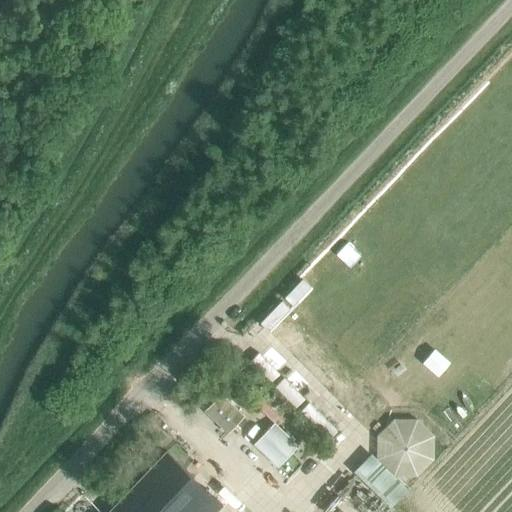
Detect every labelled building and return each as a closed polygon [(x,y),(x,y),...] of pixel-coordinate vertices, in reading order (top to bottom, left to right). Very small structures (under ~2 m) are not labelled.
[(204,411),(227,434),(245,416),(222,394),(204,411)] [(414,462),(424,471),(453,441),(412,402),(375,440),(407,470),(414,462)] [(253,446),(277,468),(299,445),(275,423),(253,446)] [(375,451),(366,461),(377,471),(386,461),(375,451)] [(216,511),(223,505),(167,452),(109,511),(216,511)] [(75,484),(75,498),(96,499),(96,485),(75,484)]
